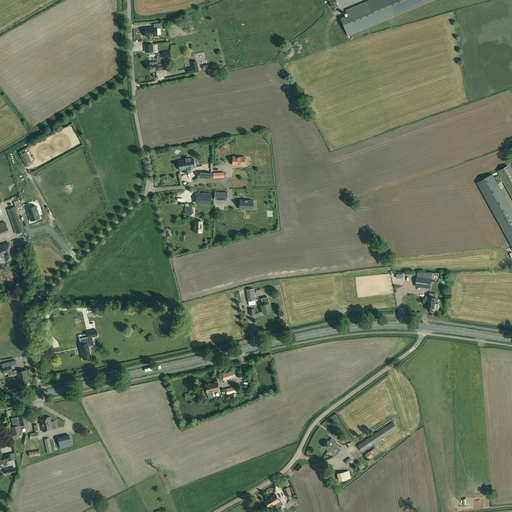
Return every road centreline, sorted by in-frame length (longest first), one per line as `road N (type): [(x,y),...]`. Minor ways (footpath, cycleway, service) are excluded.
road 1 (unclassified): [(39,395),(41,296),(147,188),(128,0)]
road 2 (primary): [(39,395),(328,331),(423,327)]
road 3 (unclassified): [(216,511),(278,475),(314,423),(403,357),(423,327)]
